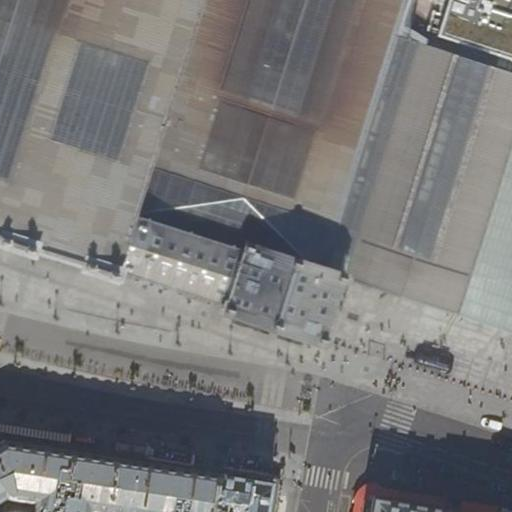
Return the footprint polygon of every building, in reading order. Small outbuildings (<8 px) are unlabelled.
[(0,0),(0,120),(136,165),(138,159),(140,160),(141,159),(145,160),(129,213),(233,246),(241,222),(265,229),(267,226),(269,225),(273,224),(275,225),(323,239),(331,235),(331,232),(330,232),(332,229),(331,228),(332,225),(333,225),(334,222),(337,223),(407,0),(0,0)] [(511,0),(407,0),(337,223),(334,222),(333,225),(332,225),(331,228),(332,229),(330,232),(331,232),(331,235),(323,239),(275,225),(273,224),(269,225),(267,226),(265,229),(241,222),(233,246),(129,213),(145,160),(141,159),(140,160),(138,159),(136,165),(0,120),(0,239),(4,241),(6,238),(16,242),(15,245),(29,249),(30,245),(34,247),(34,244),(36,245),(37,241),(75,253),(74,257),(75,257),(74,260),(80,262),(79,265),(89,268),(90,266),(102,269),(101,272),(112,276),(112,273),(115,274),(117,267),(135,272),(149,276),(221,300),(219,306),(221,307),(221,309),(231,312),(232,310),(235,311),(234,313),(245,317),(245,315),(250,316),(251,314),(253,314),(254,311),(292,323),(290,326),(292,327),(291,330),(296,331),(296,333),(306,336),(307,334),(310,335),(309,337),(319,341),(320,338),(323,339),(326,329),(323,328),(324,324),(321,323),(333,288),(337,289),(338,286),(340,287),(344,276),(399,292),(418,298),(438,304),(476,315),(495,321),(511,325),(511,72),(400,34),(411,0),(466,0),(466,2),(459,0),(448,0),(436,37),(511,62),(511,0)] [(60,511),(70,456),(68,456),(0,445),(0,511),(60,511)] [(113,463),(95,460),(70,456),(60,511),(207,511),(211,491),(218,480),(190,476),(182,475),(113,463)] [(266,511),(271,489),(220,481),(218,480),(211,491),(207,511),(266,511)]
